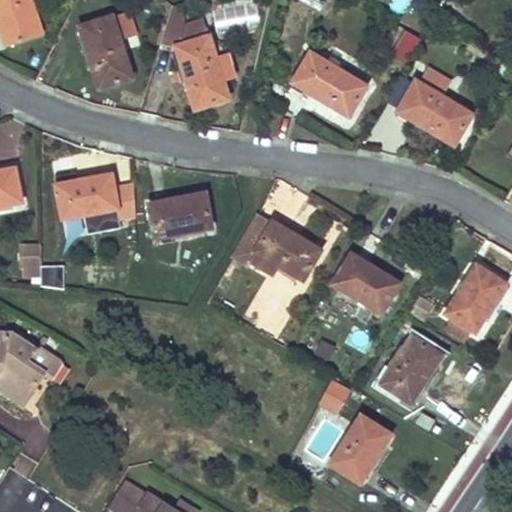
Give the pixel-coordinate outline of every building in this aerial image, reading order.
[(32,0),(0,0),(0,25),(6,46),(43,35),(32,0)] [(188,24),(184,1),(173,3),(161,44),(176,49),(181,64),(177,70),(176,76),(185,84),(193,109),(231,98),(225,81),(238,77),(230,53),(218,56),(205,18),(188,24)] [(114,15),(81,25),(100,87),(132,77),(114,15)] [(365,88),(310,53),(293,82),(348,117),(365,88)] [(454,85),(431,69),(421,85),(445,100),(454,85)] [(453,146),(472,116),(445,100),(421,85),(417,83),(399,113),(453,146)] [(17,169),(0,172),(0,207),(23,203),(17,169)] [(112,175),(55,186),(62,221),(116,210),(118,210),(114,189),(112,175)] [(116,210),(118,218),(134,215),(133,186),(114,189),(118,210),(116,210)] [(205,193),(150,204),(158,239),(212,228),(205,193)] [(323,249),(260,214),(235,256),(250,265),(257,253),(305,280),(323,249)] [(41,248),(21,248),(21,270),(41,269),(41,248)] [(400,284),(352,254),(334,284),(382,314),(400,284)] [(66,264),(43,265),(44,287),(67,287),(66,264)] [(118,286),(121,270),(89,264),(86,280),(118,286)] [(508,284),(479,265),(448,313),(477,333),(508,284)] [(11,333),(0,332),(0,385),(27,402),(45,373),(27,361),(31,354),(34,356),(38,349),(35,346),(34,348),(11,333)] [(442,356),(411,337),(382,384),(412,403),(442,356)] [(333,378),(318,403),(337,414),(352,389),(333,378)] [(0,385),(0,395),(22,410),(27,402),(0,385)] [(393,435),(362,415),(332,463),(363,482),(393,435)] [(84,466),(57,445),(35,474),(62,495),(84,466)] [(125,479),(107,508),(113,511),(133,511),(146,492),(125,479)] [(146,492),(133,511),(177,511),(174,510),(146,492)] [(181,499),(174,510),(177,511),(200,511),(201,511),(181,499)]
